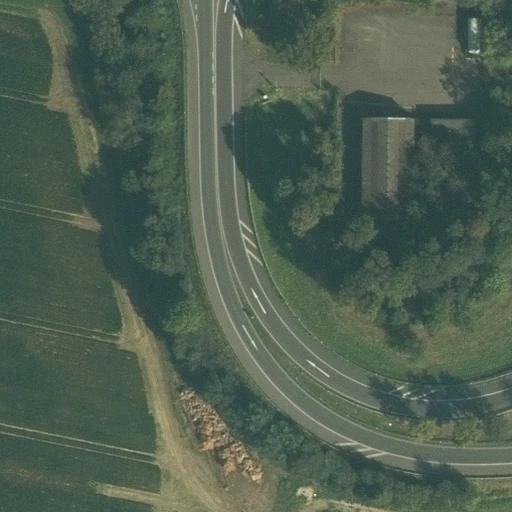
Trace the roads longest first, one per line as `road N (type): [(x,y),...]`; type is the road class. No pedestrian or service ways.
road 1 (motorway): [(203,23),(211,232),(222,283),(247,337),(284,387),(334,423),(385,445),(450,457),(511,455)]
road 2 (motorway): [(511,395),(443,410),(393,405),(341,384),(297,352),(238,242),(228,144),(232,0)]
